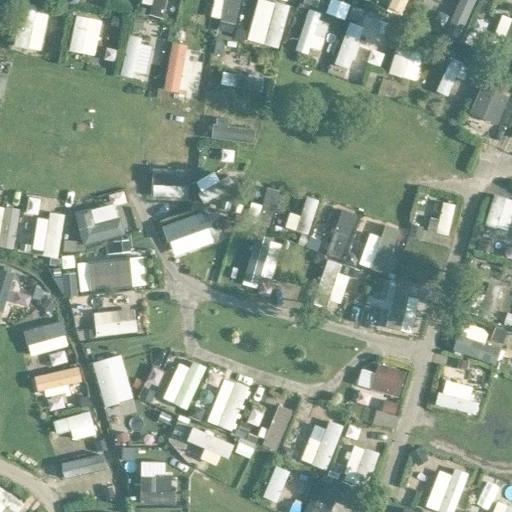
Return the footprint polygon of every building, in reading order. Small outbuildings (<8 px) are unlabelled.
[(269,47),(274,2),(261,0),(241,0),(236,42),(269,47)] [(318,0),(314,11),(330,18),(335,5),(323,0),(318,0)] [(375,0),(370,10),(386,18),(394,0),(375,0)] [(351,6),(347,18),(359,22),(363,10),(351,6)] [(303,33),(306,14),(290,11),(282,57),(294,59),(296,48),(308,50),(311,35),(303,33)] [(4,13),(2,48),(30,50),(32,15),(4,13)] [(112,15),(111,23),(121,24),(121,16),(112,15)] [(322,65),(338,68),(348,20),(332,16),(322,65)] [(87,41),(86,17),(57,18),(57,54),(73,53),(73,41),(87,41)] [(175,29),(163,29),(163,40),(175,40),(175,29)] [(469,33),(465,43),(472,45),(475,36),(469,33)] [(402,81),(410,46),(383,39),(374,74),(402,81)] [(451,48),(448,56),(460,61),(464,53),(451,48)] [(433,56),(422,94),(434,98),(440,77),(448,79),(453,62),(433,56)] [(166,107),(178,107),(177,68),(165,68),(166,107)] [(250,91),(250,71),(228,71),(228,91),(250,91)] [(487,77),(484,83),(492,87),(494,80),(487,77)] [(484,120),(496,90),(467,78),(455,108),(484,120)] [(445,110),(456,86),(445,81),(433,105),(445,110)] [(146,132),(182,133),(182,116),(147,115),(146,132)] [(153,158),(168,157),(167,144),(153,144),(153,158)] [(196,186),(208,182),(203,168),(183,176),(191,198),(199,195),(196,186)] [(487,208),(498,210),(501,196),(479,192),(472,227),(483,229),(487,208)] [(297,233),(302,196),(291,195),(289,212),(275,211),(272,230),(297,233)] [(313,255),(332,260),(344,210),(325,206),(313,255)] [(21,215),(20,253),(48,254),(49,210),(35,209),(35,215),(21,215)] [(158,247),(195,239),(189,213),(152,221),(158,247)] [(223,214),(220,226),(230,229),(233,217),(223,214)] [(350,243),(345,264),(374,271),(384,225),(370,222),(364,246),(350,243)] [(412,225),(409,237),(418,239),(421,227),(412,225)] [(64,239),(63,251),(75,251),(75,239),(64,239)] [(131,240),(114,241),(115,253),(132,251),(131,240)] [(80,287),(119,285),(117,255),(79,256),(80,287)] [(322,271),(326,261),(314,257),(309,271),(322,275),(314,298),(326,302),(336,276),(322,271)] [(389,274),(421,276),(423,260),(390,257),(389,274)] [(74,274),(62,275),(63,296),(76,295),(74,274)] [(375,275),(371,285),(379,288),(383,277),(375,275)] [(268,298),(269,284),(245,282),(244,296),(268,298)] [(371,328),(396,334),(407,292),(382,286),(371,328)] [(80,310),(82,335),(124,331),(122,306),(80,310)] [(511,316),(506,314),(503,323),(510,326),(511,321),(511,316)] [(438,352),(480,367),(487,348),(471,342),(476,328),(450,318),(438,352)] [(49,320),(11,327),(16,354),(55,346),(49,320)] [(495,327),(490,339),(501,343),(506,331),(495,327)] [(177,365),(164,360),(148,401),(173,411),(192,362),(180,358),(177,365)] [(377,364),(369,390),(397,398),(405,372),(377,364)] [(34,371),(36,383),(56,380),(54,368),(34,371)] [(443,395),(445,381),(426,379),(423,410),(463,414),(465,397),(443,395)] [(86,396),(78,398),(81,408),(89,405),(86,396)] [(371,399),(367,413),(381,417),(384,402),(371,399)] [(296,415),(309,420),(314,406),(302,401),(296,415)] [(37,416),(45,435),(62,428),(66,439),(81,433),(70,403),(37,416)] [(192,405),(188,415),(198,419),(202,409),(192,405)] [(317,417),(313,426),(301,421),(286,459),(312,469),(331,422),(317,417)] [(171,435),(176,422),(164,418),(159,430),(171,435)] [(173,445),(215,453),(218,437),(176,429),(173,445)] [(242,433),(233,453),(248,460),(257,440),(247,435),(242,433)] [(357,479),(365,445),(339,438),(331,472),(357,479)] [(419,446),(409,451),(416,462),(425,457),(419,446)] [(103,451),(91,455),(93,462),(105,459),(103,451)] [(122,451),(122,460),(131,460),(131,451),(122,451)] [(58,473),(79,471),(77,455),(57,457),(58,473)] [(250,499),(266,503),(274,467),(259,463),(250,499)] [(441,511),(450,472),(422,466),(414,507),(435,511),(441,511)] [(128,472),(126,502),(158,504),(159,473),(128,472)] [(87,476),(75,476),(75,496),(87,496),(87,476)] [(0,511),(4,511),(10,505),(0,497),(0,511)]
